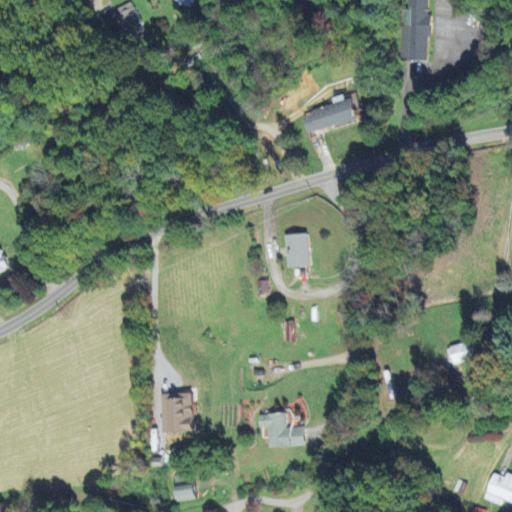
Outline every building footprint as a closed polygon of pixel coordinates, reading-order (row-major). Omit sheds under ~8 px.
[(195,0),(194,0),(173,0),(190,9),(195,0)] [(428,61),(428,0),(407,0),(408,9),(401,9),(401,61),(428,61)] [(126,34),(143,28),(132,2),(115,9),(126,34)] [(356,121),(351,95),(331,100),(332,106),(301,113),(305,132),(356,121)] [(286,268),(309,267),(308,234),(285,235),(286,268)] [(258,295),(268,294),(267,280),(256,281),(258,295)] [(449,364),(476,359),(472,341),(446,346),(449,364)] [(161,432),(193,431),(192,393),(160,394),(161,432)] [(305,446),(304,427),(287,427),(286,413),(258,414),(259,427),(268,427),(269,448),(305,446)] [(511,475),(505,473),(504,477),(492,473),(482,498),(501,505),(503,499),(511,502),(511,475)] [(192,500),(191,474),(172,475),(173,501),(192,500)]
